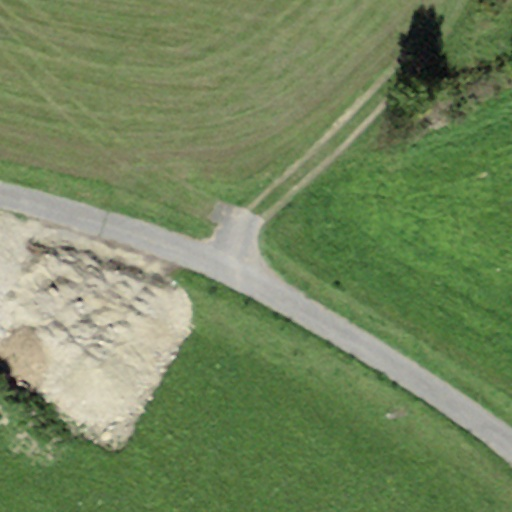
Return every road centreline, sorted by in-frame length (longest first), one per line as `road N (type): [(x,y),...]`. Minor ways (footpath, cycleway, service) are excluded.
road 1 (unclassified): [(511,443),(225,268),(160,239),(0,191)]
road 2 (track): [(225,268),(252,221),(395,86),(456,8)]
